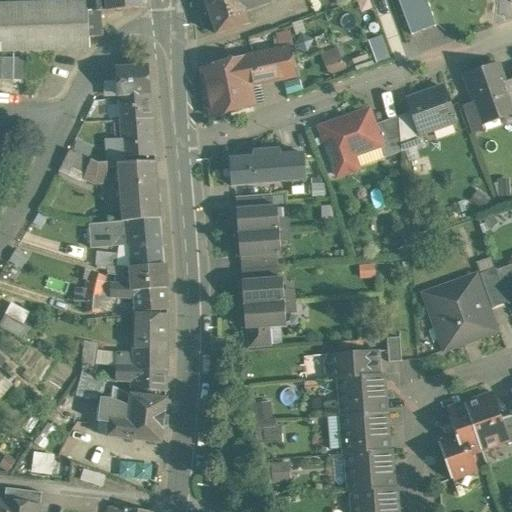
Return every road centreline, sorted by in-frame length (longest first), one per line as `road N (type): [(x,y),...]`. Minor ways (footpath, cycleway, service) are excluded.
road 1 (tertiary): [(176,500),(187,286),(175,146)]
road 2 (residential): [(175,146),(511,33)]
road 3 (residential): [(511,364),(423,393),(424,511)]
road 4 (unknown): [(168,48),(318,0)]
road 5 (residential): [(73,114),(0,244)]
road 6 (residential): [(166,25),(137,31),(111,53),(73,114)]
road 7 (tertiary): [(175,146),(166,25)]
